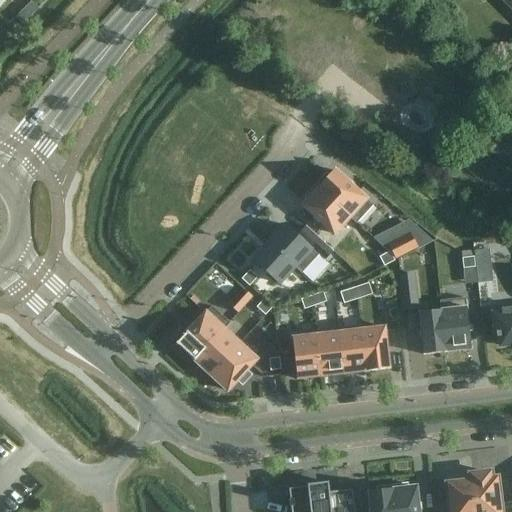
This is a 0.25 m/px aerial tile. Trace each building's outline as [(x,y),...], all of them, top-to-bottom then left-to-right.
[(511,0),(502,0),(511,9),(511,0)] [(392,70),(377,55),(383,48),(370,36),(364,43),(353,32),(329,57),(368,96),(371,93),(382,103),(404,80),(393,69),(392,70)] [(326,174),(316,185),(357,223),(373,205),(335,171),(330,177),(326,174)] [(357,223),(316,185),(305,196),(309,199),(303,206),(333,234),(349,217),(356,223),(357,223)] [(306,226),(297,236),(285,225),(269,242),(302,272),(318,255),(324,260),(332,251),(306,226)] [(301,273),(302,272),(269,242),(253,260),(279,283),(294,267),(301,273)] [(389,253),(378,258),(383,268),(394,262),(389,253)] [(475,267),(473,257),(461,258),(463,269),(475,267)] [(249,270),(241,279),(249,286),(257,277),(249,270)] [(414,274),(400,276),(404,310),(418,308),(414,274)] [(368,283),(356,287),(354,287),(358,299),(372,294),(368,283)] [(358,299),(354,287),(340,292),(343,304),(358,299)] [(323,292),(312,295),(315,305),(326,302),(323,292)] [(315,305),(312,295),(300,299),(304,309),(315,305)] [(439,301),(440,310),(441,310),(446,352),(471,349),(465,297),(439,301)] [(256,307),(265,315),(272,307),(263,299),(256,307)] [(194,360),(229,322),(212,306),(187,332),(176,344),(194,360)] [(511,306),(492,309),(495,334),(496,334),(497,337),(499,337),(500,346),(511,344),(511,306)] [(441,310),(440,310),(419,313),(424,355),(446,352),(441,310)] [(210,374),(238,344),(224,330),(230,323),(229,322),(194,360),(195,361),(195,360),(210,374)] [(359,325),(338,327),(343,374),(365,372),(359,325)] [(360,325),(359,325),(365,372),(390,369),(385,327),(361,330),(360,325)] [(338,327),(317,330),(322,377),(343,374),(338,327)] [(292,338),(297,379),(322,377),(317,330),(316,330),(316,335),(292,338)] [(256,360),(238,344),(210,374),(228,390),(256,360)] [(281,369),(279,357),(269,359),(270,371),(281,369)] [(500,511),(498,490),(497,478),(491,478),(490,472),(470,474),(471,477),(475,511),(500,511)] [(475,511),(471,477),(455,479),(455,483),(447,484),(450,511),(475,511)] [(354,511),(352,489),(329,492),(328,482),(316,484),(316,485),(288,489),(291,511),(354,511)] [(407,484),(392,485),(394,511),(418,511),(416,487),(407,488),(407,484)] [(394,511),(392,485),(376,487),(377,492),(369,493),(370,511),(394,511)]
